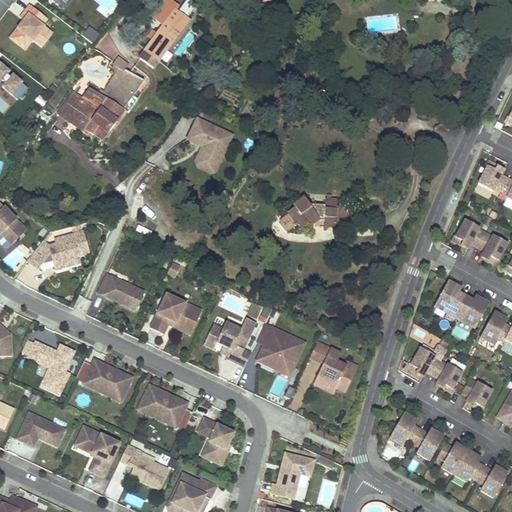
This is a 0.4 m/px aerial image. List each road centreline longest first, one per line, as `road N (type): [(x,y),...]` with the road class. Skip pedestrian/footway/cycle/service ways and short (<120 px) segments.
road 1 (residential): [(241,511),(260,437),(245,402),(0,283)]
road 2 (residential): [(378,374),(503,447)]
road 3 (residential): [(421,246),(378,374)]
road 4 (residential): [(472,131),(421,246)]
